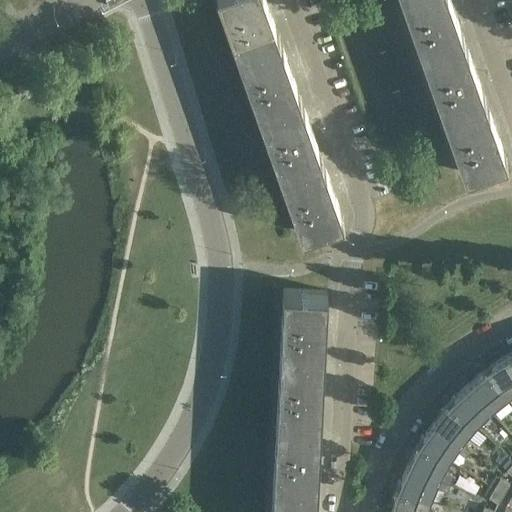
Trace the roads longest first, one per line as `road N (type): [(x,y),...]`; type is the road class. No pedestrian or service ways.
road 1 (residential): [(123,511),(174,449),(203,391),(220,293),(212,229),(142,0)]
road 2 (residential): [(338,511),(363,220),(289,0)]
road 3 (residential): [(365,511),(382,458),(414,404),(456,359),(511,323)]
